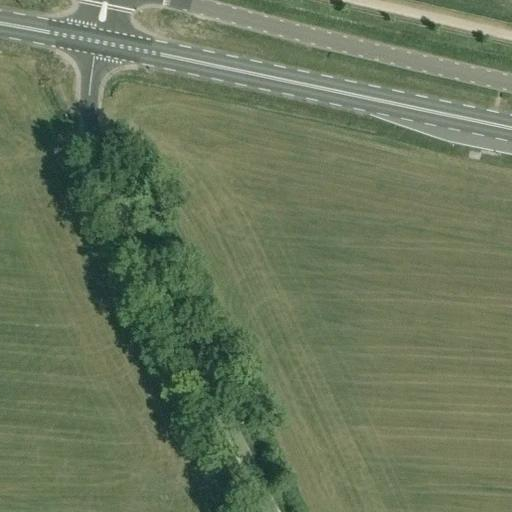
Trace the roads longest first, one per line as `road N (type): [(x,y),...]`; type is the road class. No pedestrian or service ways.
road 1 (unclassified): [(272,511),(99,160),(91,132),(101,47)]
road 2 (primary): [(511,130),(101,47)]
road 3 (unclassified): [(511,84),(140,0)]
road 4 (track): [(511,34),(353,0)]
